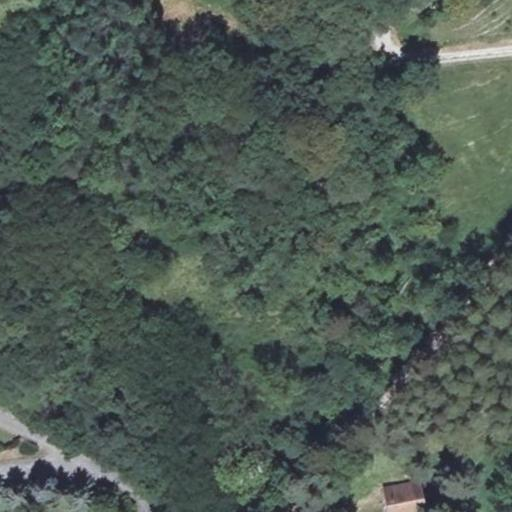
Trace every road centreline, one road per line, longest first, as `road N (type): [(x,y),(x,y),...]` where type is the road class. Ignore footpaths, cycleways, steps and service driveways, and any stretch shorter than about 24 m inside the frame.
road 1 (track): [(511,227),(388,374),(296,439),(285,478),(290,511)]
road 2 (track): [(412,0),(372,28),(386,55),(511,48)]
road 3 (unclassified): [(141,511),(127,486),(96,473),(0,472)]
